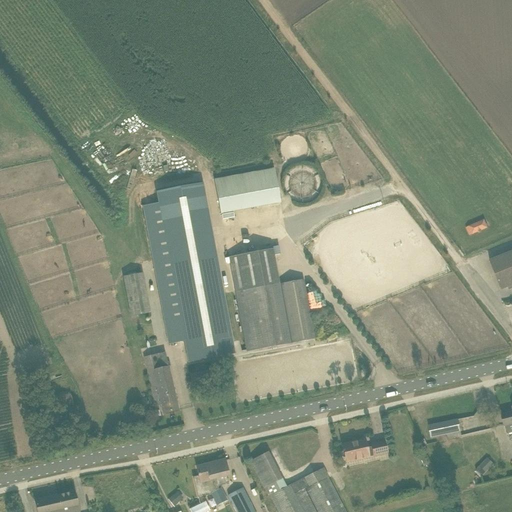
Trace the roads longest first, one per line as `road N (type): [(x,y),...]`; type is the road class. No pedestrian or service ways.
road 1 (tertiary): [(0,479),(511,363)]
road 2 (track): [(511,331),(264,0)]
